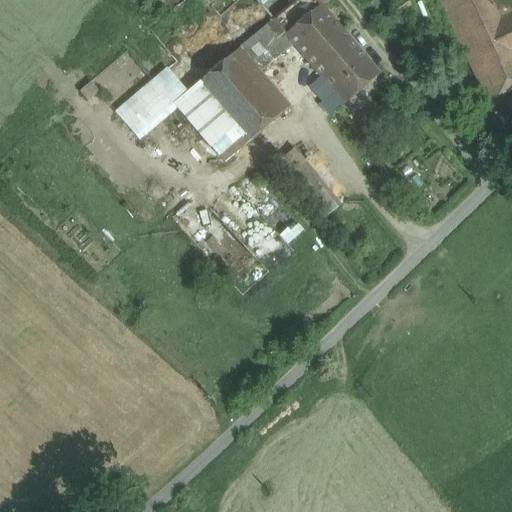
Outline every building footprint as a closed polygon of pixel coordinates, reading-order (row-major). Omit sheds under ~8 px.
[(332,0),(297,0),(288,8),(301,24),(322,7),(324,10),(334,2),(332,0)] [(511,39),(493,0),(440,0),(487,103),(511,90),(511,39)] [(511,0),(493,0),(511,39),(511,0)] [(288,8),(200,83),(250,142),(290,108),(256,69),(289,41),(314,70),(330,57),(322,48),(342,31),(324,10),(322,7),(301,24),(288,8)] [(342,31),(322,48),(330,57),(314,70),(344,105),(380,75),(342,31)] [(165,72),(119,110),(139,134),(174,105),(184,96),(165,72)] [(250,142),(200,83),(184,96),(174,105),(225,164),(250,142)] [(287,146),(271,158),(287,178),(302,165),(287,146)] [(338,208),(302,165),(287,178),(322,221),(338,208)] [(288,245),(303,230),(295,222),(280,236),(288,245)]
